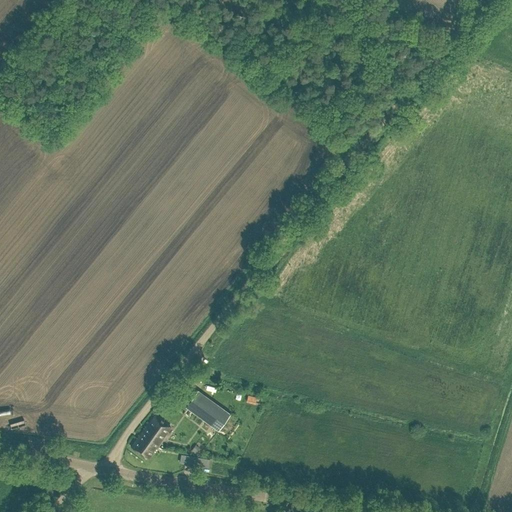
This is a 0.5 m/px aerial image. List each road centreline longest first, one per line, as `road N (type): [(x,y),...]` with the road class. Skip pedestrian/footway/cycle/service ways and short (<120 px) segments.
road 1 (track): [(91,470),(107,461),(484,0)]
road 2 (unclassified): [(306,506),(91,470)]
